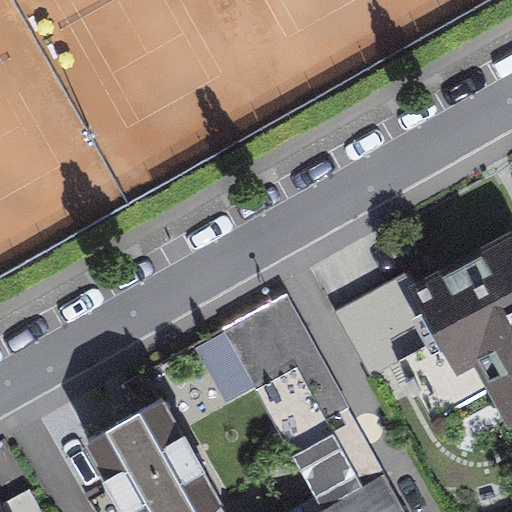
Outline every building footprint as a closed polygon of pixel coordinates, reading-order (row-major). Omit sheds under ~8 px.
[(511,190),(420,240),(456,308),(425,324),(471,410),(511,388),(511,190)] [(456,308),(420,240),(416,232),(349,268),(389,344),(425,324),(456,308)] [(284,298),(236,326),(295,429),(344,401),(284,298)] [(166,390),(96,427),(141,511),(184,511),(221,493),(166,390)] [(68,511),(33,447),(0,464),(0,465),(25,511),(68,511)] [(327,511),(393,511),(379,485),(327,511)]
